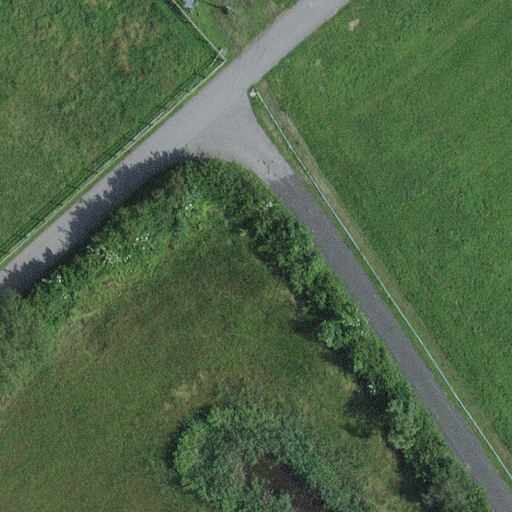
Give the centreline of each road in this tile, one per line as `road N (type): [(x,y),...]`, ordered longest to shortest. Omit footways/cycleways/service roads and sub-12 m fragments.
road 1 (track): [(224,100),(343,242),(511,498)]
road 2 (track): [(0,296),(335,0)]
